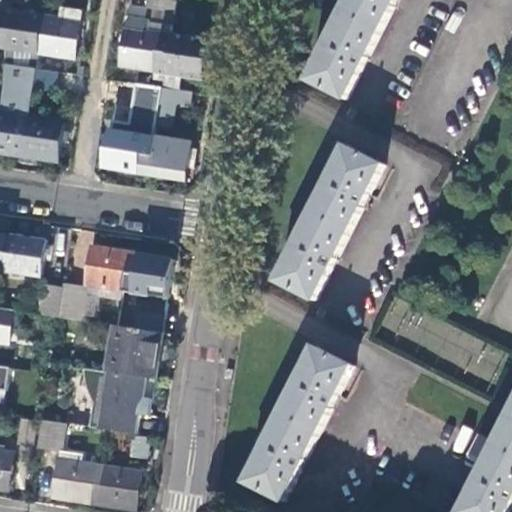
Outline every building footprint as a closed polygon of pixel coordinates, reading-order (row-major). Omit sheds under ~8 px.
[(150,0),(149,9),(175,13),(176,0),(150,0)] [(348,0),(305,81),(343,101),(397,0),(348,0)] [(131,6),(129,18),(147,21),(149,9),(131,6)] [(42,34),(45,16),(0,8),(0,46),(30,51),(33,33),(42,34)] [(63,18),(45,16),(42,34),(39,53),(76,59),(83,13),(64,10),(63,18)] [(129,18),(127,29),(122,66),(157,72),(160,53),(170,54),(173,36),(151,33),(152,21),(147,21),(129,18)] [(39,53),(42,34),(33,33),(30,51),(39,53)] [(190,39),(173,36),(170,54),(160,53),(157,72),(155,86),(164,87),(179,90),(181,76),(203,79),(210,42),(202,41),(203,37),(201,35),(193,33),(191,35),(190,39)] [(39,69),(12,65),(10,78),(36,82),(39,69)] [(40,71),(37,85),(54,88),(59,89),(61,75),(40,71)] [(148,107),(144,132),(124,129),(124,131),(112,129),(106,167),(142,172),(145,153),(154,155),(157,136),(158,126),(164,87),(155,86),(137,83),(134,105),(148,107)] [(193,92),(179,90),(164,87),(158,126),(174,128),(178,103),(191,105),(193,92)] [(20,107),(31,109),(35,91),(24,89),(20,107)] [(27,137),(30,117),(0,112),(0,150),(16,153),(19,135),(27,137)] [(16,153),(60,160),(64,140),(69,141),(71,131),(65,130),(66,123),(30,117),(27,137),(19,135),(16,153)] [(145,153),(142,172),(189,180),(192,159),(197,160),(199,143),(157,136),(154,155),(145,153)] [(277,280),(316,300),(386,165),(347,145),(277,280)] [(0,250),(10,252),(13,233),(0,231),(0,250)] [(48,239),(13,233),(10,252),(0,250),(0,271),(42,278),(48,239)] [(137,272),(141,253),(95,246),(89,283),(125,289),(129,270),(137,272)] [(177,259),(141,253),(137,272),(129,270),(125,289),(171,296),(177,259)] [(59,316),(63,292),(41,288),(37,313),(59,316)] [(88,295),(63,292),(59,316),(84,320),(88,295)] [(13,309),(0,307),(0,342),(8,343),(13,309)] [(122,309),(119,326),(145,330),(148,314),(122,309)] [(145,330),(119,326),(111,372),(158,379),(165,333),(145,330)] [(247,481),(285,501),(355,366),(318,346),(247,481)] [(111,372),(84,367),(84,371),(86,382),(88,388),(92,398),(94,402),(90,425),(113,429),(140,433),(143,416),(150,417),(152,401),(155,401),(158,379),(111,372)] [(511,411),(459,511),(508,511),(511,506),(511,411)] [(67,421),(44,418),(39,446),(62,449),(67,421)] [(19,443),(34,445),(38,422),(23,419),(19,443)] [(129,456),(146,459),(150,438),(133,435),(129,456)] [(15,451),(0,449),(0,487),(10,489),(15,451)] [(81,452),(62,449),(55,496),(91,502),(95,483),(105,484),(108,465),(80,461),(81,452)] [(95,483),(91,502),(137,509),(143,471),(108,465),(105,484),(95,483)]
